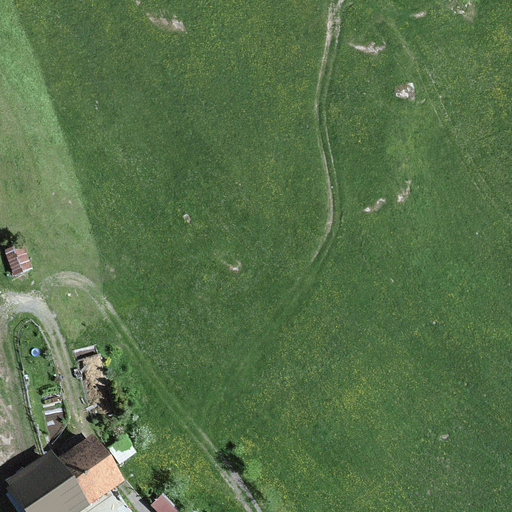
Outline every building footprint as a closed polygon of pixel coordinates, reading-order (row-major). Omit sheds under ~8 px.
[(22,244),(4,251),(13,276),(32,269),(22,244)] [(89,432),(56,455),(89,504),(123,481),(89,432)] [(125,437),(108,447),(119,464),(136,453),(125,437)] [(52,449),(3,481),(23,511),(78,511),(89,504),(56,455),(52,449)] [(162,493),(150,505),(157,511),(178,511),(179,511),(162,493)]
